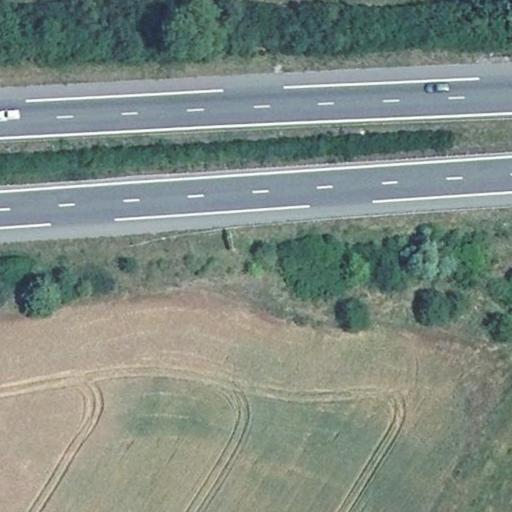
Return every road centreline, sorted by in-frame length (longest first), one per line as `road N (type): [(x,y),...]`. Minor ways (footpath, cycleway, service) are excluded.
road 1 (motorway): [(0,215),(511,179)]
road 2 (motorway): [(511,103),(0,129)]
road 3 (track): [(257,294),(511,271)]
